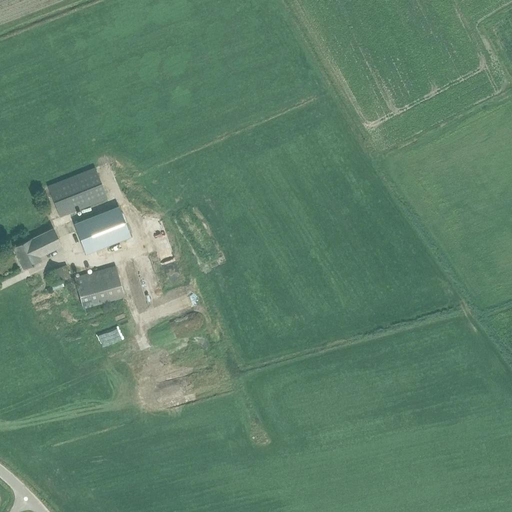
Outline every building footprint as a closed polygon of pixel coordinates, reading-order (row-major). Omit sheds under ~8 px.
[(95,167),(37,190),(43,203),(52,199),(59,218),(126,191),(113,160),(95,167)] [(119,207),(74,224),(86,254),(131,236),(119,207)] [(62,246),(58,238),(53,228),(12,248),(23,269),(42,260),(40,257),(62,246)] [(172,275),(162,250),(149,255),(159,280),(172,275)] [(66,266),(57,268),(47,271),(53,290),(66,285),(64,280),(70,278),(66,266),(67,266),(66,266)] [(123,292),(116,266),(74,278),(81,304),(123,292)]
